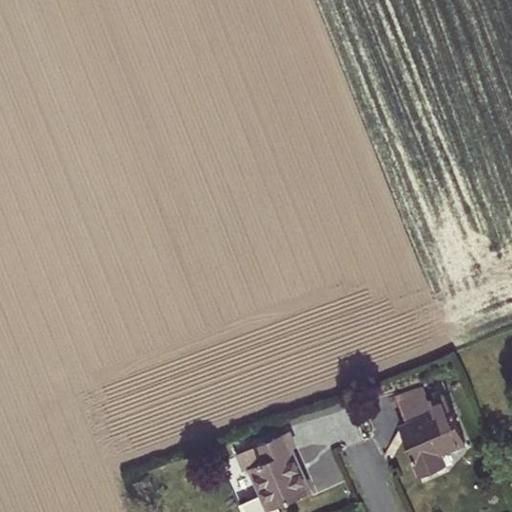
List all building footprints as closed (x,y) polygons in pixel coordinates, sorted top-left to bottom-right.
[(431,401),(446,395),(443,387),(427,394),(431,401)] [(407,442),(422,477),(447,467),(441,454),(467,442),(455,415),(457,414),(455,411),(454,411),(446,395),(431,401),(427,394),(425,389),(396,399),(408,426),(414,439),(407,442)] [(408,426),(401,429),(407,442),(414,439),(408,426)] [(270,510),(311,492),(292,449),(296,448),(290,431),(239,454),(246,470),(251,468),(270,510)] [(134,480),(138,489),(148,485),(144,476),(134,480)]
